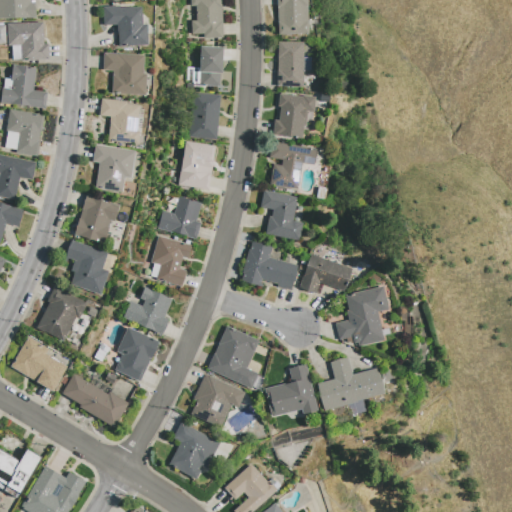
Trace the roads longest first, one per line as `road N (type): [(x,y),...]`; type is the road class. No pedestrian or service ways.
road 1 (residential): [(249,0),(247,125),(226,244),(171,385),(94,511)]
road 2 (residential): [(74,0),(74,108),(52,205),(0,328)]
road 3 (residential): [(0,398),(187,511)]
